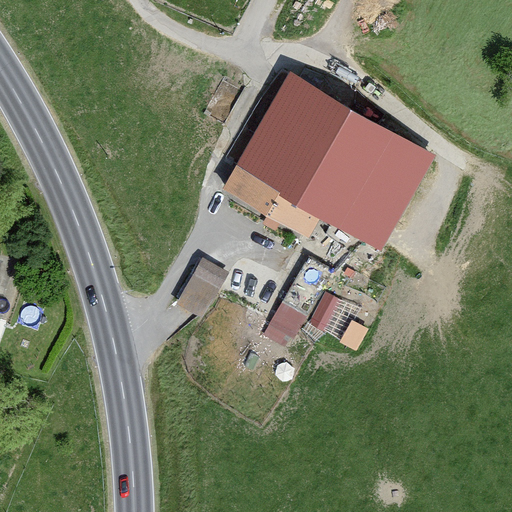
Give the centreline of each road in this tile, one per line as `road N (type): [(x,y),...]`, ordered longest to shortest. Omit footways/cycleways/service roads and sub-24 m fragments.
road 1 (secondary): [(135,511),(121,379),(97,279),(59,174),(0,65)]
road 2 (unknown): [(266,52),(268,86),(245,147),(120,375)]
road 3 (track): [(141,0),(155,24),(234,52),(315,51)]
